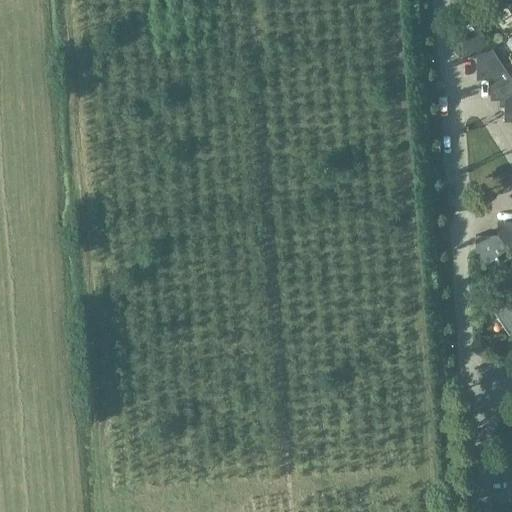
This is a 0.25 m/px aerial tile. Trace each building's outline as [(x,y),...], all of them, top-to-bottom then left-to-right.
[(483,33),(462,33),(463,58),(477,58),(492,48),(483,33)] [(492,48),(477,58),(477,79),(490,79),(506,69),(492,48)] [(511,78),(506,69),(490,79),(491,101),(504,100),(511,95),(511,78)] [(511,222),(497,222),(497,236),(506,250),(511,246),(511,222)] [(475,236),(475,249),(475,250),(478,254),(484,265),(506,250),(497,236),(475,236)] [(508,299),(493,309),(509,334),(511,332),(511,302),(511,303),(508,299)]
